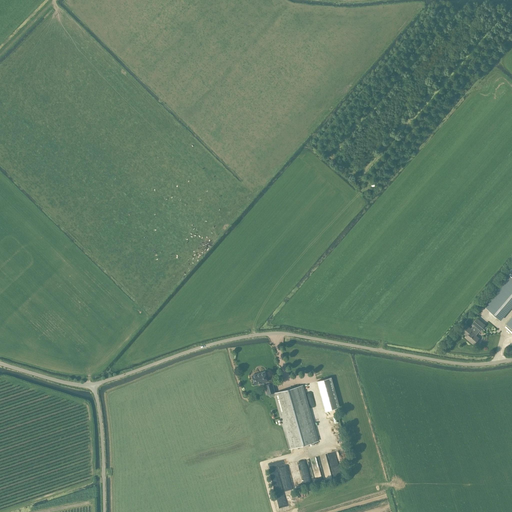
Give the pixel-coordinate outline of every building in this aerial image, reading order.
[(484,306),(501,320),(511,307),(511,277),(510,276),(484,306)] [(461,331),(467,336),(465,338),(474,345),(479,338),(476,336),(480,330),(481,331),(485,325),(477,318),(472,324),(474,325),(471,329),(466,325),(461,331)] [(265,372),(258,373),(252,375),(254,385),(264,382),(265,385),(267,394),(269,394),(270,397),(275,395),(290,449),(317,441),(302,385),(275,393),(272,383),(268,384),(265,372)] [(317,381),(325,411),(339,407),(331,377),(317,381)] [(318,456),(323,480),(335,477),(334,474),(341,472),(336,451),(325,454),(327,461),(322,462),(321,456),(318,456)] [(309,459),(312,476),(320,474),(318,466),(313,467),(311,458),(309,459)]
